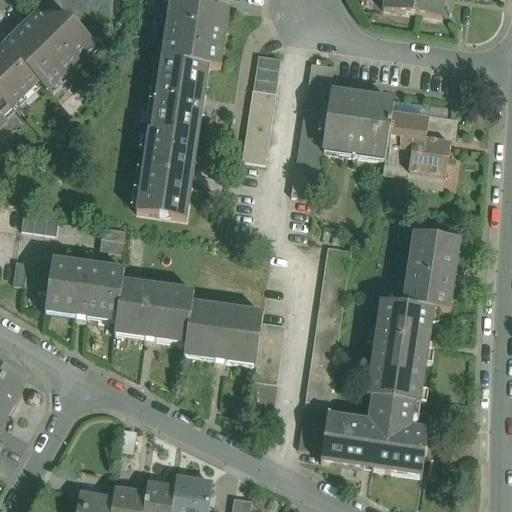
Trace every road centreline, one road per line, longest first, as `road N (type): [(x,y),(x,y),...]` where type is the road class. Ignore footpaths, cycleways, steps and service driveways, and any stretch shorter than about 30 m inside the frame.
road 1 (residential): [(349,511),(86,383)]
road 2 (residential): [(504,511),(511,279)]
road 3 (residential): [(511,64),(305,36)]
road 4 (residential): [(86,383),(19,511)]
